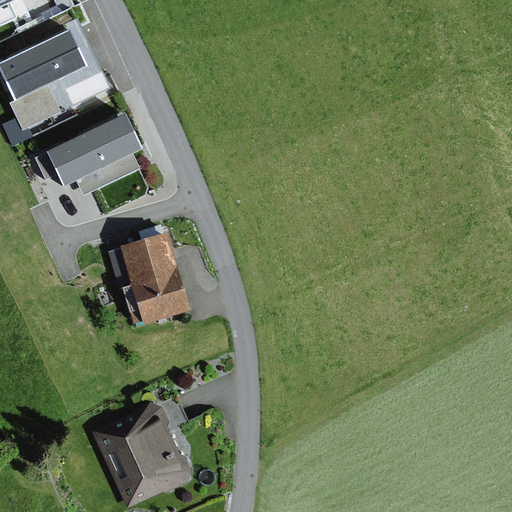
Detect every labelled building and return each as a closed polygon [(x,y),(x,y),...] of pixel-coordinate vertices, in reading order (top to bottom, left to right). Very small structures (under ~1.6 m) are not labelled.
[(0,0),(0,9),(8,5),(5,0),(0,0)] [(68,35),(0,66),(0,76),(13,104),(9,105),(22,132),(61,114),(47,85),(83,68),(68,35)] [(123,117),(35,160),(45,180),(55,175),(62,189),(75,183),(131,157),(140,152),(123,117)] [(131,157),(75,183),(82,197),(138,171),(131,157)] [(165,235),(106,253),(117,292),(122,290),(133,327),(188,311),(165,235)] [(175,391),(149,403),(161,407),(168,423),(166,427),(169,433),(189,421),(175,391)] [(134,412),(91,433),(127,510),(186,483),(191,473),(183,457),(179,455),(169,433),(166,427),(168,423),(161,407),(149,403),(136,408),(134,412)]
